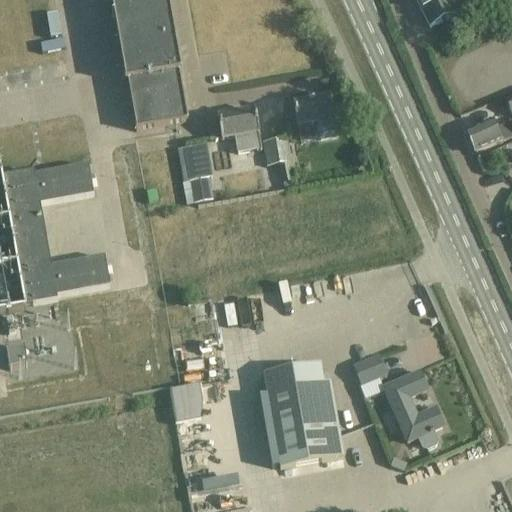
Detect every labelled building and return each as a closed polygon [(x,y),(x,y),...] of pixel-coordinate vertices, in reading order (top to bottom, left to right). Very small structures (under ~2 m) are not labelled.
[(110,0),(126,86),(128,86),(136,134),(188,125),(179,77),(182,76),(167,0),(110,0)] [(450,0),(415,0),(430,30),(458,16),(450,0)] [(297,130),(317,126),(320,143),(336,140),(334,123),(335,123),(331,100),(293,106),(293,108),(283,110),(287,130),(297,128),(297,130)] [(259,137),(259,136),(255,113),(218,120),(218,121),(208,123),(211,143),(221,141),(222,143),(235,141),(238,156),(261,152),(261,154),(262,153),(259,137)] [(493,123),(485,127),(467,135),(476,156),(511,140),(511,125),(497,132),(493,123)] [(295,184),(287,142),(275,144),(280,168),(283,186),(295,184)] [(280,168),(275,144),(263,146),(268,170),(280,168)] [(207,148),(179,153),(183,178),(212,173),(207,148)] [(0,177),(0,317),(27,313),(26,309),(58,304),(57,300),(111,291),(105,260),(52,270),(41,208),(94,199),(89,169),(35,178),(35,175),(3,180),(2,177),(0,177)] [(197,273),(198,285),(223,281),(221,270),(197,273)] [(305,272),(287,277),(296,306),(314,300),(305,272)] [(226,320),(237,317),(231,295),(220,298),(226,320)] [(6,355),(10,373),(28,370),(25,352),(6,355)] [(354,370),(362,389),(387,378),(379,360),(354,370)] [(265,378),(281,472),(345,461),(332,386),(324,387),(321,368),(265,378)] [(420,375),(384,392),(408,446),(419,441),(423,451),(427,453),(435,449),(437,444),(433,435),(444,430),(437,411),(417,420),(409,402),(428,394),(420,375)] [(187,380),(176,380),(177,414),(188,414),(187,380)] [(189,482),(226,485),(227,472),(190,470),(189,482)]
